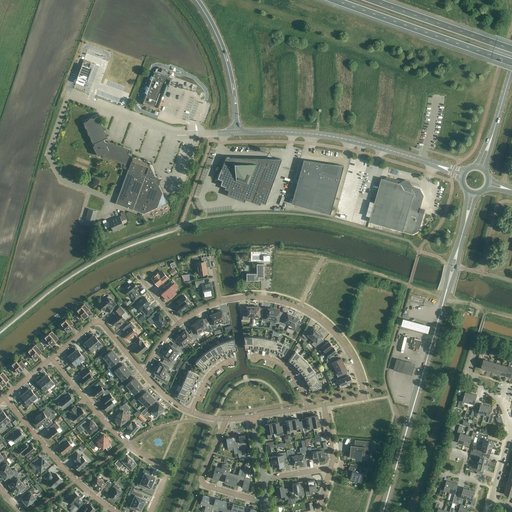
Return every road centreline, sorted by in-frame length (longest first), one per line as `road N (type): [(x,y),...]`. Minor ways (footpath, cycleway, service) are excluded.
road 1 (secondary): [(382,511),(444,297)]
road 2 (residential): [(150,511),(164,470),(119,438),(51,358)]
road 3 (primary): [(237,132),(325,136),(433,164)]
road 4 (motorway): [(333,0),(511,62)]
road 5 (residential): [(115,511),(74,480),(4,397)]
road 6 (residential): [(323,404),(363,397),(361,384),(342,343),(299,308)]
road 7 (motorway): [(511,49),(371,0)]
road 8 (motorway): [(197,0),(231,75),(237,132)]
road 9 (residential): [(266,499),(202,483),(226,419)]
road 10 (residential): [(51,358),(98,319),(143,373)]
